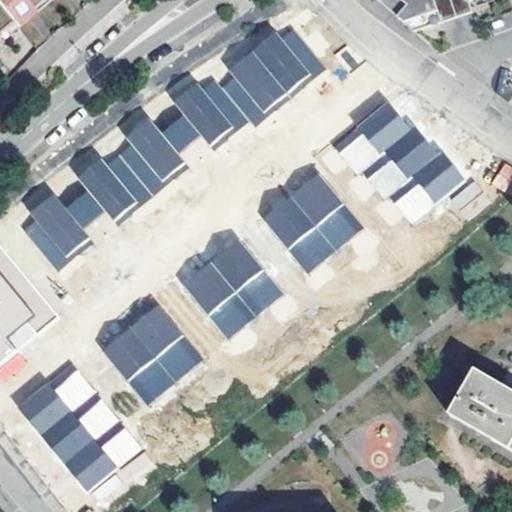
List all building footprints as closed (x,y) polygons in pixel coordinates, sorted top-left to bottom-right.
[(0,0),(0,5),(17,27),(31,15),(27,10),(32,7),(35,12),(49,0),(0,0)] [(386,0),(412,33),(456,18),(471,13),(467,2),(473,0),(386,0)] [(0,40),(17,27),(0,5),(0,40)] [(290,30),(254,58),(288,102),(324,74),(290,30)] [(254,58),(219,84),(247,120),(253,128),(288,102),(254,58)] [(199,133),(212,149),(247,120),(219,84),(208,72),(172,102),(181,112),(199,133)] [(391,100),(339,147),(364,175),(416,128),(391,100)] [(181,112),(158,130),(175,152),(199,133),(181,112)] [(150,120),(114,148),(153,197),(188,170),(175,152),(158,130),(150,120)] [(418,128),(366,174),(391,202),(394,199),(443,155),(418,128)] [(75,173),(100,157),(94,147),(69,162),(75,173)] [(114,148),(78,176),(89,189),(105,210),(117,225),(153,197),(114,148)] [(447,153),(394,199),(418,227),(470,181),(447,153)] [(492,184),(502,190),(511,174),(511,168),(505,164),(492,184)] [(317,174),(261,220),(308,275),(364,229),(317,174)] [(458,208),(481,191),(474,182),(451,199),(458,208)] [(89,189),(64,209),(80,229),(105,210),(89,189)] [(54,197),(19,225),(57,273),(92,245),(80,229),(64,209),(54,197)] [(238,236),(182,282),(228,338),(284,292),(238,236)] [(0,360),(55,317),(0,246),(0,360)] [(158,304),(102,350),(148,406),(204,360),(158,304)] [(0,376),(5,382),(25,362),(16,353),(0,368),(0,376)] [(73,363),(15,406),(39,438),(97,395),(73,363)] [(489,382),(475,374),(449,417),(511,453),(511,394),(507,392),(498,387),(489,382)] [(498,387),(507,392),(511,385),(493,374),(489,382),(498,387)] [(99,396),(41,438),(64,470),(123,428),(99,396)] [(124,427),(66,470),(89,502),(148,459),(124,427)]
